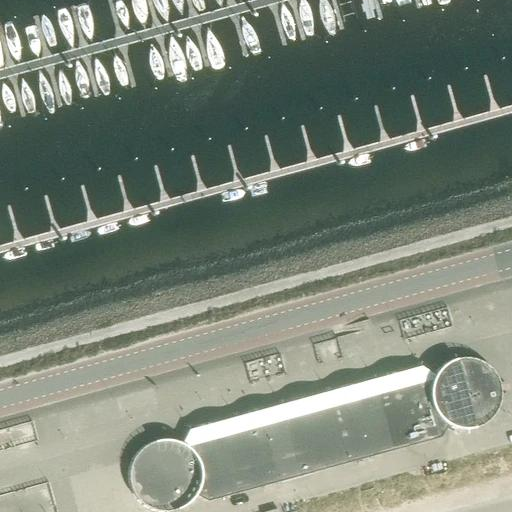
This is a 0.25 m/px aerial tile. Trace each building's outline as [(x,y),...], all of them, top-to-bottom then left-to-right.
[(493,373),(490,370),(489,368),(487,367),(484,364),(480,362),(475,360),(473,359),(471,359),(469,358),(466,358),(464,358),(462,358),(457,359),(455,359),(451,360),(446,362),(444,364),(441,366),(439,368),(437,370),(435,373),(434,375),(432,378),(424,380),(440,438),(446,426),(450,428),(452,428),(457,430),(459,430),(463,430),(465,430),(468,430),(472,429),(474,429),(478,427),(482,425),(486,423),(487,421),(491,418),(492,417),(493,415),(496,411),(497,409),(498,405),(499,403),(499,401),(500,398),(500,396),(500,394),(500,390),(499,387),(499,385),(497,381),(497,379),(496,377),(494,375),(493,373)] [(440,438),(424,380),(377,393),(393,451),(440,438)] [(370,457),(393,451),(377,393),(354,399),(370,457)] [(346,464),(370,457),(354,399),(330,406),(346,464)] [(300,476),(346,464),(330,406),(284,418),(300,476)] [(276,483),(300,476),(284,418),(260,425),(276,483)] [(206,502),(276,483),(260,425),(190,444),(206,502)] [(190,444),(182,446),(180,445),(178,444),(174,442),(170,441),(165,441),(163,440),(161,441),(156,441),(152,442),(148,444),(146,445),(142,447),(139,450),(136,453),(133,457),(132,459),(131,461),(130,463),(129,465),(128,467),(128,469),(127,474),(127,476),(127,478),(127,480),(128,482),(128,485),(129,487),(129,489),(131,493),(132,495),(135,498),(137,502),(141,505),(142,506),(146,508),(148,509),(150,510),(154,511),(157,511),(168,511),(170,511),(172,511),(175,510),(177,510),(179,509),(182,507),(184,506),(186,503),(189,500),(191,497),(192,495),(206,502),(190,444)]
